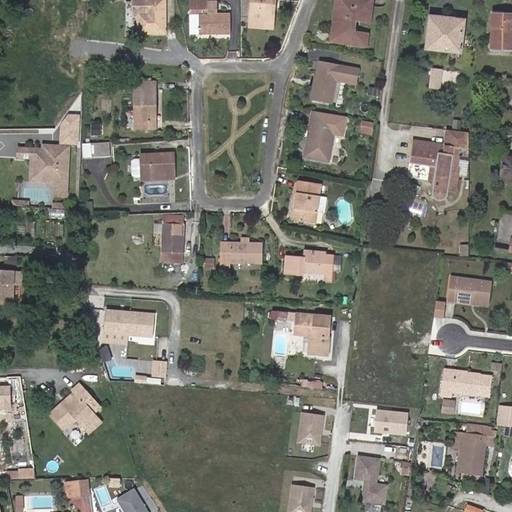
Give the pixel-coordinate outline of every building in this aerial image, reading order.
[(185,0),(185,33),(193,33),(193,41),(224,41),(225,20),(211,20),(211,8),(203,8),(202,0),(185,0)] [(266,5),(270,5),(270,0),(247,0),(246,24),(265,25),(266,5)] [(332,34),(325,33),(324,46),(361,52),(363,38),(346,36),(347,24),(366,27),(369,4),(344,0),(336,0),(335,13),(332,13),(330,25),(333,26),(332,34)] [(335,13),(336,0),(330,0),(325,33),(332,34),(333,26),(330,25),(332,13),(335,13)] [(133,9),(131,44),(157,46),(161,2),(153,1),(152,10),(148,10),(147,10),(133,9)] [(265,25),(246,24),(246,30),(269,31),(270,5),(266,5),(265,25)] [(511,56),(511,18),(494,18),(492,55),(511,56)] [(430,21),(426,52),(460,56),(464,25),(430,21)] [(315,72),(308,109),(327,112),(331,90),(348,93),(350,78),(315,72)] [(429,93),(439,94),(441,74),(431,73),(429,93)] [(130,88),(129,128),(148,129),(148,88),(130,88)] [(309,119),(307,129),(318,131),(319,120),(309,119)] [(307,129),(301,164),(325,169),(331,141),(339,143),(343,124),(319,120),(318,131),(307,129)] [(79,141),(80,127),(68,127),(67,141),(79,141)] [(369,131),(360,129),(359,139),(368,140),(369,131)] [(438,150),(412,147),(410,169),(436,172),(435,183),(428,189),(434,196),(447,198),(448,195),(455,196),(458,172),(457,172),(458,161),(452,160),(453,152),(469,154),(469,141),(465,138),(446,136),(444,151),(444,153),(440,153),(438,150)] [(103,144),(84,145),(85,159),(103,158),(103,144)] [(55,197),(67,198),(69,147),(48,146),(47,154),(43,154),(43,150),(18,149),(17,159),(31,159),(31,171),(41,171),(40,183),(56,183),(55,197)] [(37,149),(43,150),(43,154),(47,154),(48,146),(37,149)] [(176,154),(143,153),(143,158),(134,157),(133,175),(175,177),(176,154)] [(511,165),(503,164),(503,165),(500,185),(511,187),(511,165)] [(30,182),(40,183),(41,171),(31,171),(30,182)] [(436,172),(430,172),(428,189),(435,183),(436,172)] [(289,224),(294,187),(290,186),(285,223),(289,224)] [(294,187),(289,224),(313,227),(314,217),(323,218),(325,203),(316,202),(318,190),(294,187)] [(186,215),(163,214),(164,226),(186,226),(186,215)] [(185,264),(186,226),(164,226),(164,264),(185,264)] [(230,254),(220,254),(219,276),(229,275),(229,269),(260,270),(261,250),(230,248),(230,254)] [(467,262),(467,251),(458,251),(458,262),(467,262)] [(342,255),(335,254),(334,271),(341,272),(342,255)] [(325,259),(325,257),(300,255),(300,262),(283,261),(282,281),(301,282),(301,277),(323,278),(322,284),(332,284),(334,260),(325,259)] [(11,262),(0,261),(0,270),(10,271),(11,262)] [(0,306),(6,306),(6,289),(14,289),(14,278),(0,278),(0,306)] [(469,308),(486,309),(489,286),(448,281),(445,308),(468,311),(469,308)] [(0,308),(14,309),(14,289),(6,289),(6,306),(0,306),(0,308)] [(443,305),(434,303),(431,322),(440,323),(443,305)] [(287,313),(278,313),(277,321),(286,322),(287,313)] [(331,318),(296,314),(293,335),(307,337),(307,341),(311,342),(309,355),(326,357),(331,318)] [(99,339),(101,339),(100,348),(123,349),(124,340),(148,342),(149,320),(100,317),(99,339)] [(150,367),(149,382),(159,382),(160,367),(150,367)] [(479,382),(440,377),(437,403),(449,405),(450,397),(477,401),(487,402),(489,389),(478,388),(479,382)] [(74,391),(71,388),(63,395),(65,397),(55,406),(58,409),(68,400),(68,397),(74,391)] [(68,400),(58,409),(55,406),(43,417),(57,433),(69,422),(73,426),(91,410),(92,410),(74,391),(68,397),(68,400)] [(376,408),(374,432),(408,435),(409,410),(376,408)] [(496,413),(493,432),(499,433),(505,434),(508,414),(496,413)] [(87,414),(73,426),(82,435),(94,423),(87,414)] [(324,418),(303,414),(298,445),(320,448),(324,418)] [(493,432),(491,432),(462,428),(461,438),(456,438),(455,447),(460,448),(456,478),(476,480),(480,451),(496,453),(499,433),(493,432)] [(357,482),(366,483),(364,502),(384,506),(386,489),(377,487),(379,464),(359,461),(357,482)] [(29,481),(27,474),(12,474),(13,482),(29,481)] [(67,484),(69,498),(84,496),(82,482),(67,484)] [(309,511),(313,489),(292,486),(287,511),(309,511)] [(143,511),(129,488),(112,497),(121,511),(143,511)]
